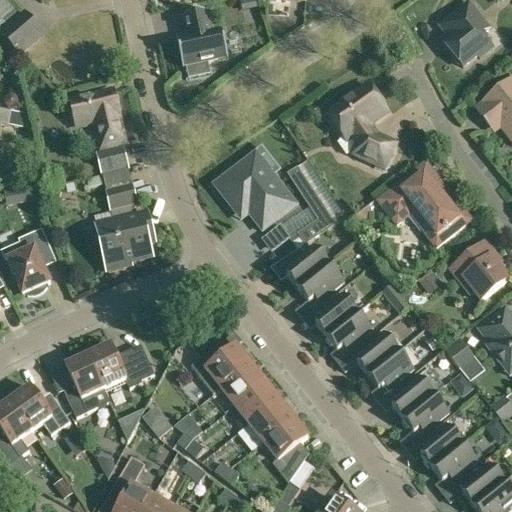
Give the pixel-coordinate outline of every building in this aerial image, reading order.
[(480,60),(493,50),(482,37),(490,31),(469,5),(440,28),(450,41),(444,46),(463,70),(478,58),(480,60)] [(211,35),(207,14),(183,19),(188,40),(177,43),(183,70),(228,60),(222,33),(211,35)] [(43,36),(25,15),(1,36),(19,57),(43,36)] [(511,82),(476,111),(495,134),(501,130),(511,143),(511,82)] [(369,88),(328,116),(346,143),(352,138),(358,146),(353,157),(385,172),(396,147),(376,138),(368,127),(387,114),(369,88)] [(112,93),(71,103),(78,129),(95,125),(101,150),(124,145),(118,119),(112,93)] [(19,108),(21,102),(17,97),(11,96),(6,100),(4,106),(8,112),(15,112),(19,108)] [(26,116),(11,114),(0,111),(0,126),(23,131),(26,116)] [(96,156),(102,178),(129,171),(123,149),(96,156)] [(256,156),(249,160),(214,188),(234,214),(240,222),(248,216),(262,234),(296,207),(272,176),(256,156)] [(410,217),(436,250),(466,227),(452,209),(457,205),(426,167),(379,204),(397,227),(410,217)] [(297,169),(287,176),(318,222),(297,236),(304,247),(335,226),(297,169)] [(104,187),(102,178),(87,181),(89,190),(104,187)] [(138,207),(133,187),(106,194),(110,213),(111,213),(114,225),(96,229),(97,233),(95,237),(97,245),(100,247),(107,274),(131,268),(130,265),(152,259),(149,246),(155,245),(148,216),(134,220),(131,208),(138,207)] [(45,294),(48,290),(47,288),(50,286),(41,264),(54,259),(42,232),(18,243),(24,256),(7,264),(23,298),(26,297),(27,299),(32,299),(37,298),(41,297),(45,294)] [(474,294),(482,304),(509,282),(495,264),(496,263),(497,262),(497,261),(497,260),(497,259),(486,245),(451,273),(470,297),(474,294)] [(298,292),(329,267),(314,248),(305,256),(301,251),(284,262),(291,271),(291,275),(287,278),(298,292)] [(344,286),(329,267),(298,292),(309,305),(313,302),(317,303),(322,309),(331,301),(331,302),(337,297),(335,293),(344,286)] [(439,273),(424,282),(433,297),(448,287),(439,273)] [(410,309),(392,289),(382,296),(400,317),(410,309)] [(322,309),(315,314),(320,320),(320,324),(316,327),(327,340),(358,315),(343,297),(333,305),(331,302),(331,301),(322,309)] [(511,376),(511,318),(506,311),(479,332),(490,346),(487,349),(510,378),(511,376)] [(373,334),(358,315),(327,340),(338,354),(341,351),(346,351),(350,357),(357,353),(357,352),(366,345),(364,342),(373,334)] [(372,339),(366,345),(357,352),(357,353),(361,358),(361,362),(357,366),(368,379),(399,354),(384,335),(375,343),(372,339)] [(222,392),(251,368),(236,350),(232,354),(224,344),(202,362),(210,371),(199,380),(215,398),(222,392)] [(104,393),(105,393),(125,383),(130,393),(143,387),(142,385),(155,378),(141,348),(126,355),(128,359),(118,363),(111,348),(107,350),(106,347),(90,354),(92,357),(88,359),(104,393)] [(470,361),(460,347),(448,357),(458,370),(470,361)] [(414,373),(399,354),(368,379),(379,393),(383,389),(387,390),(392,396),(407,383),(405,380),(414,373)] [(104,393),(88,359),(85,360),(83,357),(68,364),(69,367),(66,369),(75,389),(64,394),(77,422),(111,406),(105,393),(104,393)] [(265,386),(251,368),(222,392),(236,410),(265,386)] [(410,386),(407,383),(392,396),(397,402),(396,406),(392,409),(403,423),(434,397),(419,379),(410,386)] [(279,404),(265,386),(236,410),(250,427),(279,404)] [(13,402),(10,404),(32,435),(43,427),(51,439),(70,425),(53,401),(43,408),(30,390),(27,392),(25,389),(11,399),(13,402)] [(434,397),(403,423),(414,436),(418,433),(422,433),(427,439),(436,432),(442,427),(440,424),(450,416),(434,397)] [(511,416),(511,409),(504,400),(492,410),(503,424),(511,416)] [(32,435),(10,404),(7,406),(5,403),(0,406),(0,432),(3,437),(0,438),(0,460),(5,467),(9,469),(30,454),(21,443),(32,435)] [(294,422),(279,404),(250,427),(264,445),(294,422)] [(308,440),(294,422),(264,445),(278,463),(273,467),(289,487),(298,474),(286,458),(308,440)] [(436,432),(427,439),(420,444),(425,450),(425,454),(421,458),(432,471),(463,446),(448,427),(438,435),(436,432)] [(193,444),(185,437),(177,447),(186,453),(193,444)] [(463,446),(432,471),(443,485),(447,481),(451,482),(456,488),(462,483),(471,475),(469,472),(478,465),(463,446)] [(191,481),(198,471),(190,464),(182,474),(191,481)] [(224,481),(231,472),(222,466),(215,475),(224,481)] [(477,470),(471,475),(462,483),(467,489),(466,493),(462,496),(473,510),(505,485),(489,466),(480,474),(477,470)] [(198,471),(191,481),(199,487),(206,477),(198,471)] [(239,479),(231,472),(224,481),(231,488),(239,479)] [(511,493),(505,485),(473,510),(475,511),(511,511),(510,511),(511,509),(511,493)] [(285,494),(294,501),(300,492),(290,486),(285,494)] [(146,511),(153,501),(132,489),(119,511),(146,511)] [(227,508),(234,499),(226,492),(219,502),(227,508)] [(294,501),(285,494),(278,503),(288,510),(294,501)] [(236,511),(243,505),(234,499),(227,508),(232,511),(236,511)] [(350,511),(334,500),(325,511),(350,511)] [(172,511),(153,501),(146,511),(172,511)]
